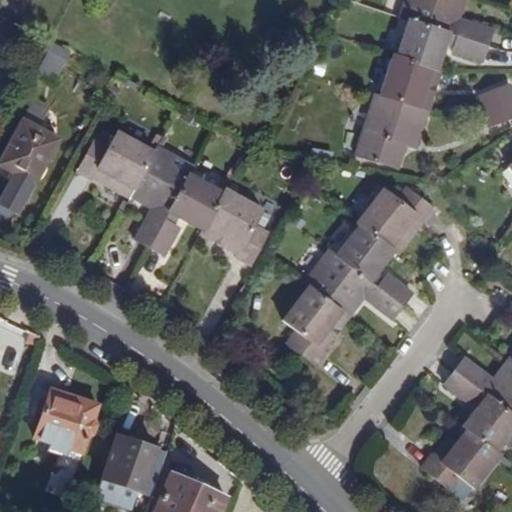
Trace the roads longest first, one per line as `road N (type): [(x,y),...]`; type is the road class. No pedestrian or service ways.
road 1 (tertiary): [(0,275),(180,384),(300,487)]
road 2 (residential): [(300,487),(453,296)]
